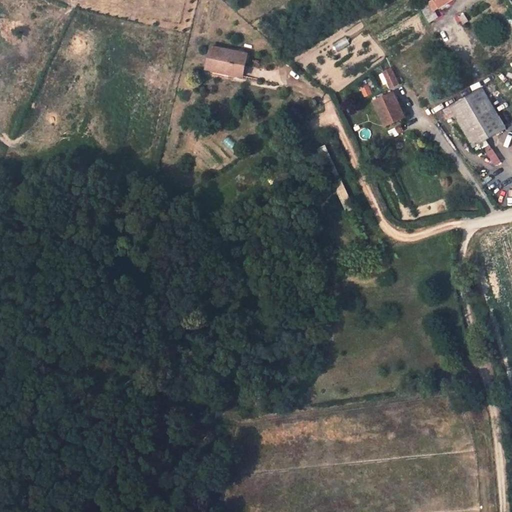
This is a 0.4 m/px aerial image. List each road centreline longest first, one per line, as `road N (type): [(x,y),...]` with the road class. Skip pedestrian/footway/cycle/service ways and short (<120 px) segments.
road 1 (track): [(501,511),(495,429),(461,259),(472,224)]
road 2 (unknown): [(462,242),(384,227),(327,95)]
